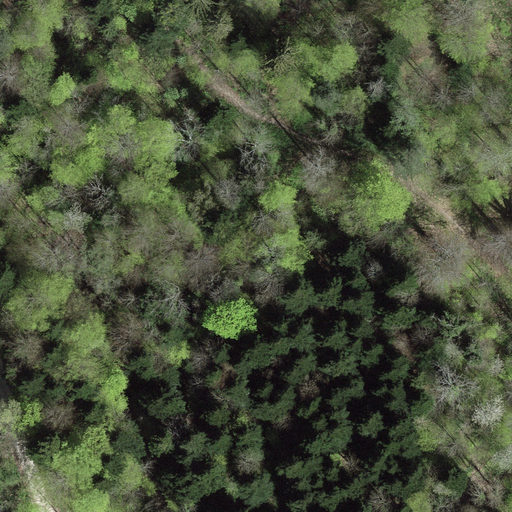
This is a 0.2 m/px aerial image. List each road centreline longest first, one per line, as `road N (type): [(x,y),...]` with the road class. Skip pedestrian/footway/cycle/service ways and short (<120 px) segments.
road 1 (track): [(511,295),(437,200),(238,103),(141,0)]
road 2 (track): [(0,373),(47,511)]
